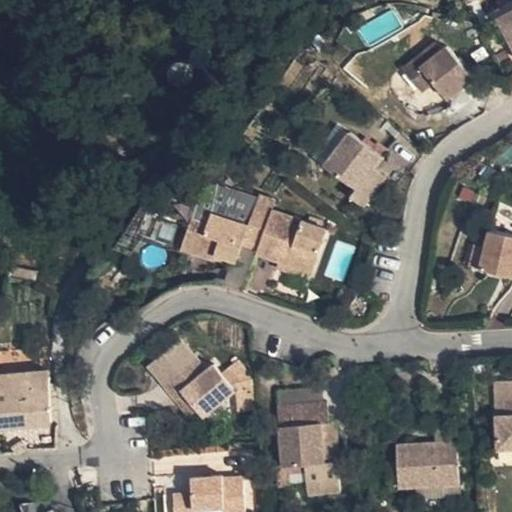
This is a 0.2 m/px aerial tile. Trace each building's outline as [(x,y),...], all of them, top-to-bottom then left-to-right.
[(418,87),(429,78),(419,60),(438,46),(429,37),(396,55),(418,87)] [(419,60),(429,78),(448,108),(480,86),(445,41),(438,46),(419,60)] [(350,133),(325,168),(358,192),(351,201),(364,211),(386,177),(375,168),(381,155),(350,133)] [(265,195),(254,222),(269,227),(275,211),(281,201),(265,195)] [(314,285),(331,233),(275,211),(269,227),(254,222),(252,226),(216,211),(212,219),(193,212),(178,245),(214,257),(218,254),(236,261),(244,256),(257,259),(262,255),(282,264),(280,270),(314,285)] [(511,237),(497,233),(486,273),(511,278),(511,237)] [(152,370),(186,340),(173,325),(138,354),(152,370)] [(192,398),(221,375),(227,370),(222,364),(204,345),(195,351),(186,340),(152,370),(164,385),(174,377),(192,398)] [(223,392),(244,388),(238,362),(222,364),(227,370),(221,375),(223,392)] [(0,425),(1,426),(1,438),(11,437),(11,426),(48,425),(45,376),(0,376),(0,425)] [(511,378),(498,379),(498,451),(511,450),(511,378)] [(280,460),(322,459),(319,421),(328,418),(327,395),(277,400),(280,460)] [(400,487),(421,486),(459,486),(457,439),(399,441),(400,487)] [(193,492),(172,493),(172,511),(194,511),(195,508),(223,506),(224,511),(243,511),(243,480),(224,482),(223,475),(194,477),(193,492)] [(459,486),(421,486),(422,500),(460,498),(459,486)]
